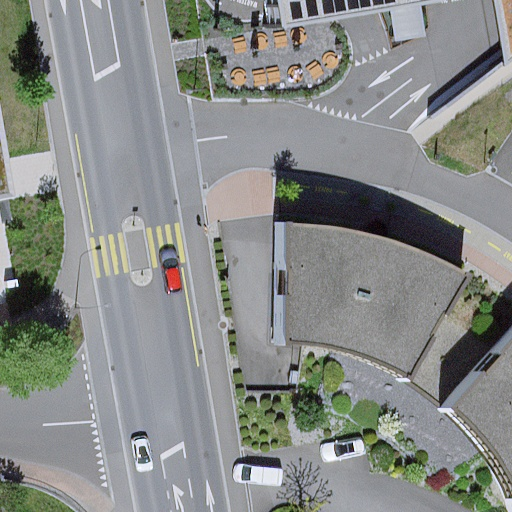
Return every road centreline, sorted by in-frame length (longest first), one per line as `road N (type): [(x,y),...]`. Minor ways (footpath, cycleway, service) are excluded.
road 1 (residential): [(121,154),(292,149),(332,156),(451,192),(511,225)]
road 2 (primary): [(121,154),(167,409)]
road 3 (residential): [(167,409),(0,423)]
road 4 (primary): [(97,0),(121,154)]
